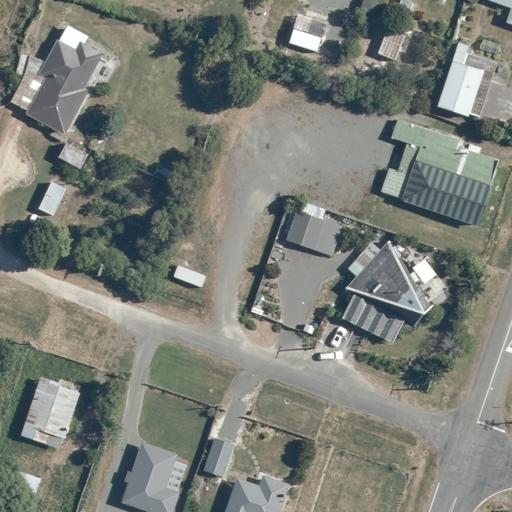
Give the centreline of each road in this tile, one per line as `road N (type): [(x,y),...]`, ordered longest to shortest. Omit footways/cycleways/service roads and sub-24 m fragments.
road 1 (unclassified): [(480,464),(404,416),(122,314),(17,268),(0,252)]
road 2 (unknown): [(219,349),(246,212),(261,188),(284,174),(316,172),(363,182)]
road 3 (unclassified): [(480,464),(478,423),(511,323)]
